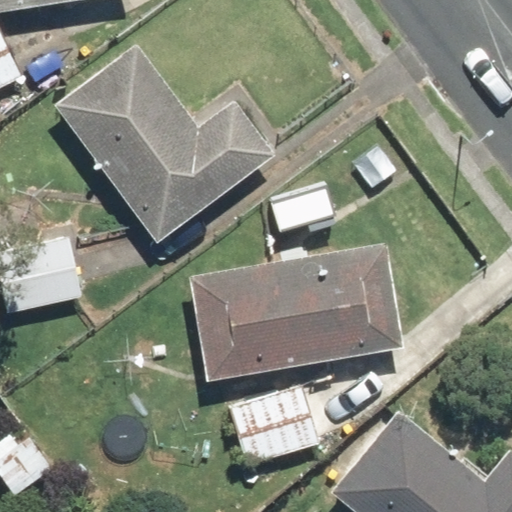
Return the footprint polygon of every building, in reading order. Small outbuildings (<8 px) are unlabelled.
[(0,30),(0,86),(22,76),(0,30)] [(138,35),(53,97),(155,237),(275,149),(232,91),(198,116),(138,35)] [(0,236),(0,300),(1,307),(81,298),(74,229),(0,236)] [(383,233),(186,268),(204,373),(402,338),(383,233)] [(226,402),(246,464),(322,439),(303,378),(226,402)] [(397,400),(326,485),(359,511),(511,511),(511,444),(504,438),(479,468),(397,400)] [(20,422),(0,436),(0,474),(15,495),(53,467),(20,422)]
